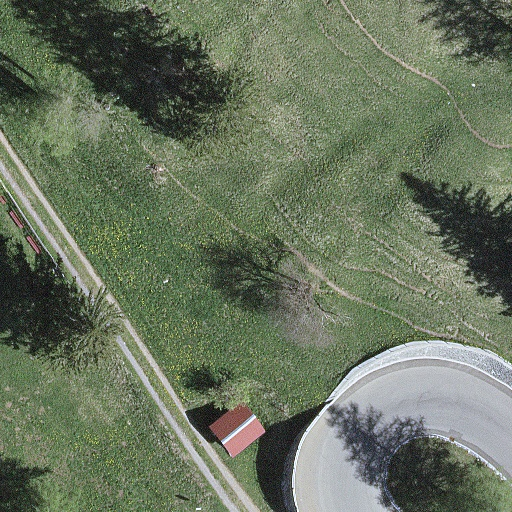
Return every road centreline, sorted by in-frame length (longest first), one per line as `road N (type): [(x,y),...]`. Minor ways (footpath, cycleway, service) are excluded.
road 1 (track): [(248,511),(0,148)]
road 2 (residential): [(354,511),(348,461),(357,432),(385,405),(420,392),(452,395),(511,420)]
